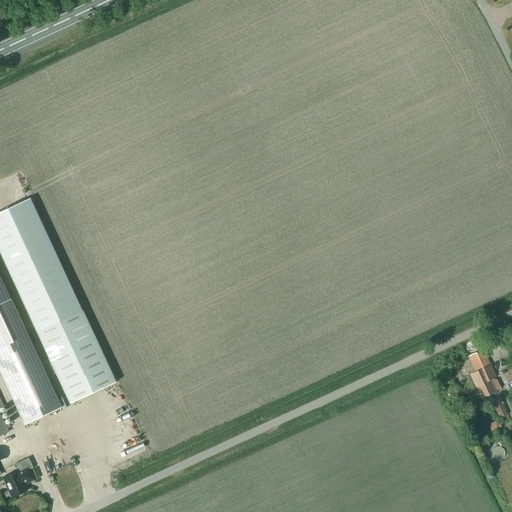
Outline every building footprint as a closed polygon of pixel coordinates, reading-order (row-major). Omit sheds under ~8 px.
[(116,382),(31,198),(0,212),(0,252),(70,403),(116,382)] [(61,407),(11,298),(12,298),(0,270),(0,370),(25,424),(61,407)] [(497,377),(484,349),(468,356),(476,372),(470,375),(481,399),(497,391),(491,380),(497,377)] [(508,359),(500,363),(503,371),(511,367),(508,359)] [(0,437),(10,433),(0,410),(0,407),(4,406),(0,397),(0,437)] [(504,402),(496,406),(502,417),(510,413),(504,402)] [(492,433),(502,428),(498,420),(488,425),(492,433)] [(34,480),(29,469),(33,467),(28,457),(14,463),(17,470),(3,476),(14,499),(28,492),(24,484),(34,480)]
